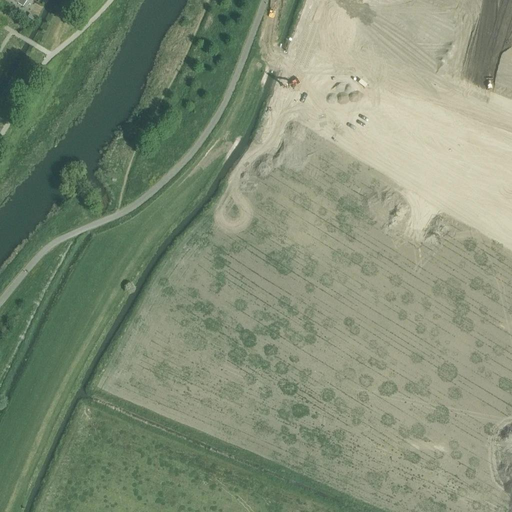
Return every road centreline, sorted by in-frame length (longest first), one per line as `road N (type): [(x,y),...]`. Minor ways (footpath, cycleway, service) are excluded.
road 1 (track): [(0,489),(126,246),(224,145),(258,164)]
road 2 (residential): [(264,151),(125,374)]
road 3 (residential): [(303,66),(455,155),(511,161)]
road 4 (residential): [(125,374),(201,414),(143,511)]
road 5 (residential): [(264,151),(335,193),(273,284)]
road 6 (residential): [(125,374),(56,511)]
